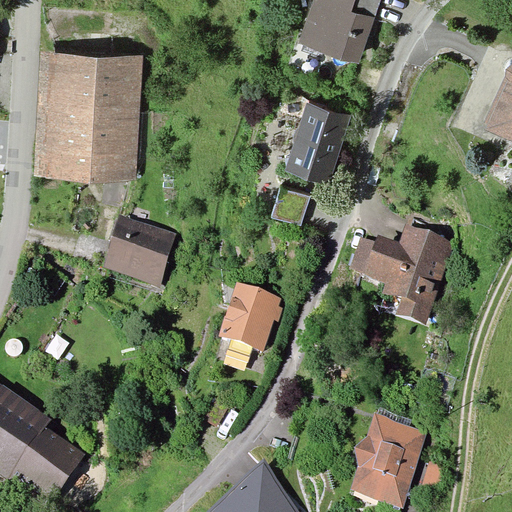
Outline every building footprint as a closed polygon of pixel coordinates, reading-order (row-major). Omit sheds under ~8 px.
[(313,0),(313,3),(316,4),(299,52),(319,59),(324,45),(354,56),(362,33),(365,34),(377,0),(313,0)] [(83,52),(55,50),(48,172),(128,176),(135,55),(83,52)] [(508,77),(501,94),(487,124),(511,134),(511,59),(511,60),(508,61),(506,63),(504,65),(503,69),(504,72),(506,75),(508,77)] [(291,166),(312,172),(325,177),(346,113),(306,100),(289,153),(282,155),(285,167),(291,166)] [(278,185),(269,213),(298,223),(308,195),(278,185)] [(381,250),(371,278),(390,285),(387,294),(400,299),(395,313),(424,323),(430,307),(425,305),(436,274),(433,273),(440,253),(432,250),(439,231),(412,222),(400,256),(381,250)] [(106,241),(113,243),(105,271),(156,286),(170,240),(118,225),(118,227),(111,225),(106,241)] [(274,305),(236,292),(220,338),(258,351),(274,305)] [(29,493),(25,506),(34,511),(43,511),(77,465),(39,438),(45,430),(11,405),(12,404),(0,396),(0,473),(7,478),(29,493)] [(320,459),(331,425),(303,416),(292,451),(320,459)] [(420,439),(406,434),(409,424),(384,416),(380,426),(373,424),(367,444),(355,457),(358,474),(352,492),(359,495),(354,511),(356,511),(389,511),(392,505),(399,507),(420,439)] [(296,511),(264,463),(211,511),(296,511)] [(430,466),(423,490),(433,493),(441,469),(430,466)]
